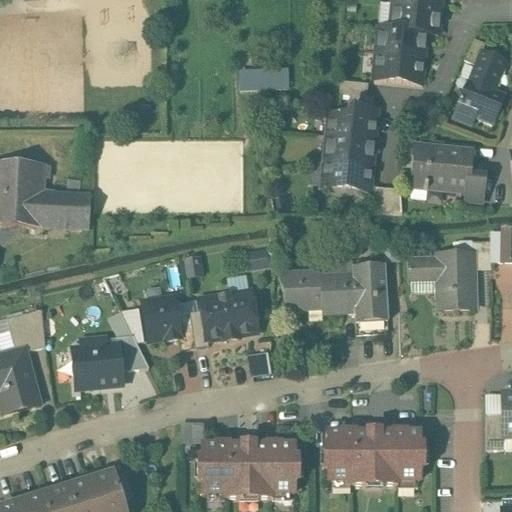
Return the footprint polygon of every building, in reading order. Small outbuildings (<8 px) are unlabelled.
[(440,0),(392,0),(392,7),(436,11),(435,22),(439,22),(440,0)] [(436,11),(392,7),(389,31),(389,32),(425,35),(425,36),(437,37),(439,22),(435,22),(436,11)] [(425,35),(389,32),(389,31),(378,30),(375,56),(419,61),(418,71),(422,72),(425,36),(425,35)] [(485,46),(473,41),(463,63),(475,68),(485,46)] [(419,61),(375,56),(373,83),(420,87),(422,72),(418,71),(419,61)] [(238,69),(239,91),(291,89),(290,67),(238,69)] [(503,98),(460,80),(449,108),(448,107),(447,108),(456,112),(453,120),(470,126),(473,118),(492,126),(503,98)] [(367,87),(339,84),(338,98),(348,99),(366,100),(366,99),(367,87)] [(373,100),(366,99),(366,100),(348,99),(347,111),(372,113),(373,100)] [(372,113),(347,111),(349,112),(348,118),(328,116),(325,139),(369,143),(370,142),(374,142),(376,114),(372,113)] [(369,143),(325,139),(323,164),(367,168),(368,157),(372,158),(374,142),(370,142),(369,143)] [(470,154),(415,148),(411,190),(423,191),(422,193),(426,193),(426,192),(465,196),(464,204),(481,205),(484,178),(468,176),(470,154)] [(367,168),(323,164),(321,190),(334,192),(339,195),(344,196),(350,196),(355,194),(368,195),(372,158),(368,157),(367,168)] [(43,168),(0,165),(0,228),(40,231),(42,195),(43,168)] [(399,193),(373,190),(371,218),(401,217),(399,193)] [(89,197),(42,195),(40,231),(87,234),(89,197)] [(511,229),(502,230),(501,265),(511,265),(511,229)] [(489,273),(490,245),(471,245),(471,257),(472,257),(473,273),(489,273)] [(471,257),(436,257),(436,260),(409,261),(409,287),(437,286),(437,314),(474,313),(473,273),(472,257),(471,257)] [(383,268),(353,270),(353,279),(355,316),(356,326),(386,324),(383,268)] [(320,276),(283,278),(283,277),(282,277),(284,314),(310,312),(310,310),(321,309),(321,318),(355,316),(353,279),(321,281),(321,275),(320,275),(320,276)] [(249,295),(199,303),(201,314),(206,344),(207,344),(223,341),(223,344),(237,342),(237,339),(256,336),(249,295)] [(92,300),(60,303),(62,323),(94,320),(92,300)] [(173,301),(141,306),(147,345),(164,343),(164,345),(178,342),(179,342),(176,318),(173,301)] [(41,313),(6,322),(15,357),(23,355),(23,356),(44,350),(41,313)] [(201,314),(188,316),(194,352),(208,350),(207,344),(206,344),(201,314)] [(188,316),(176,318),(179,342),(178,342),(180,354),(194,352),(188,316)] [(118,347),(71,351),(75,394),(122,389),(118,347)] [(272,375),(270,354),(248,356),(250,377),(272,375)] [(15,357),(0,360),(0,403),(4,418),(37,409),(23,356),(23,355),(15,357)] [(191,356),(193,391),(202,391),(200,356),(191,356)] [(511,398),(501,398),(501,417),(501,443),(503,443),(511,442),(511,398)] [(501,417),(485,418),(485,454),(503,453),(503,443),(501,443),(501,417)] [(392,436),(379,436),(379,434),(366,434),(366,436),(354,436),(354,434),(340,434),(340,436),(327,436),(327,453),(323,454),(323,472),(327,472),(327,484),(349,484),(349,488),(364,488),(368,484),(377,484),(381,488),(397,488),(397,484),(418,484),(418,472),(422,472),(422,454),(418,453),(418,436),(405,436),(405,434),(392,434),(392,436)] [(254,447),(240,447),(240,449),(228,449),(228,447),(214,447),(214,449),(201,449),(201,466),(197,466),(197,485),(201,485),(201,497),(223,497),(223,502),(239,502),(243,497),(252,497),(256,501),(271,501),(271,497),(293,497),(293,484),(297,484),(297,466),(293,466),(293,449),(280,449),(280,447),(265,447),(265,449),(254,449),(254,447)] [(111,477),(88,484),(96,511),(122,511),(120,503),(113,480),(111,477)] [(124,477),(113,480),(120,503),(131,500),(124,477)] [(96,511),(88,484),(65,491),(72,511),(96,511)] [(72,511),(65,491),(43,498),(47,511),(72,511)] [(47,511),(43,498),(21,505),(22,511),(47,511)]
